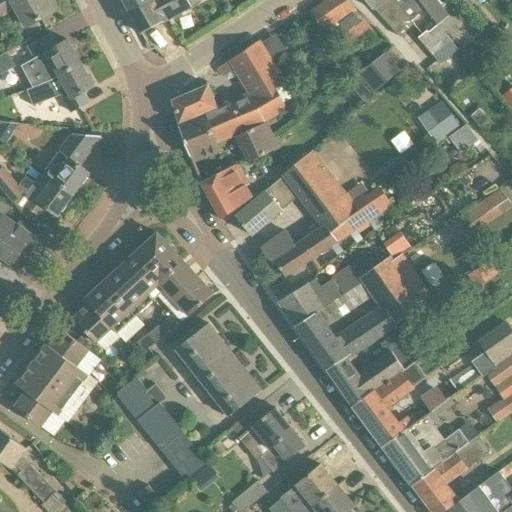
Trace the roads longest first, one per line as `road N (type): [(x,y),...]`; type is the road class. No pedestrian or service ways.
road 1 (residential): [(410,511),(208,248)]
road 2 (residential): [(0,369),(128,216)]
road 3 (residential): [(144,90),(290,0)]
